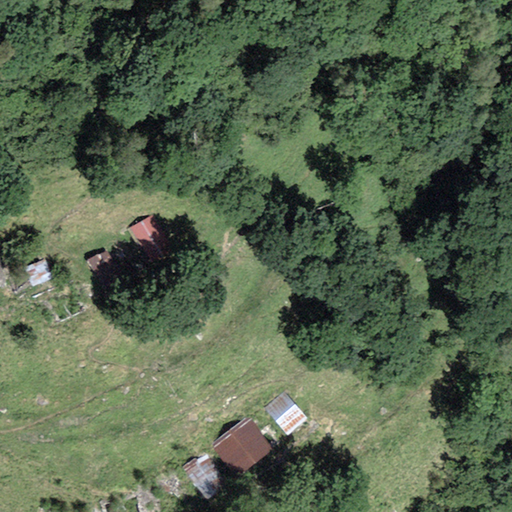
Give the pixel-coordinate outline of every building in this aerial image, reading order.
[(153,215),(128,230),(152,269),(177,253),(153,215)] [(104,246),(85,262),(116,301),(121,297),(136,286),(104,246)] [(46,259),(21,269),(29,290),(54,281),(46,259)] [(282,392),(262,410),(288,439),(308,422),(282,392)] [(250,415),(208,445),(234,481),(242,476),(276,451),(250,415)] [(206,454),(182,470),(201,497),(206,505),(230,488),(225,481),(206,454)]
